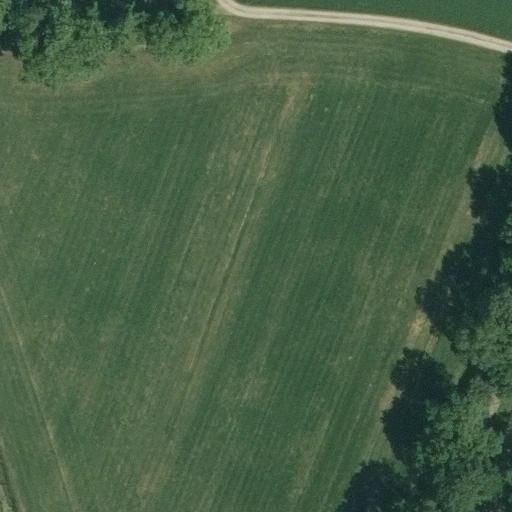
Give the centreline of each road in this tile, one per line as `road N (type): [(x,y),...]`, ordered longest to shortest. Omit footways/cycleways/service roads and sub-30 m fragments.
road 1 (track): [(224,13),(386,22),(511,53)]
road 2 (track): [(221,0),(224,13),(24,0)]
